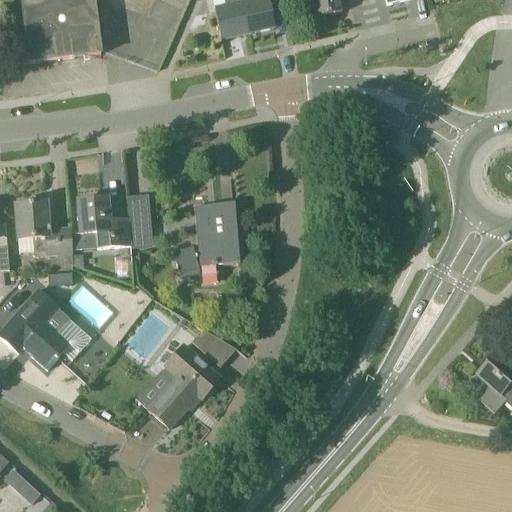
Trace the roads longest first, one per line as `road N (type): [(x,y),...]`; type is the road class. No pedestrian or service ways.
road 1 (residential): [(183,493),(276,344),(292,233),(285,93)]
road 2 (tertiary): [(0,130),(115,126),(285,93)]
road 3 (residential): [(0,386),(183,493)]
road 4 (secondary): [(383,395),(505,228)]
road 5 (secondary): [(469,207),(383,395)]
road 6 (tertiary): [(482,132),(402,91),(330,87)]
road 7 (secondary): [(280,511),(383,395)]
road 8 (tertiary): [(330,87),(412,126),(460,161)]
road 9 (unclassified): [(511,435),(439,420),(383,395)]
road 10 (residential): [(435,32),(339,58),(330,87)]
